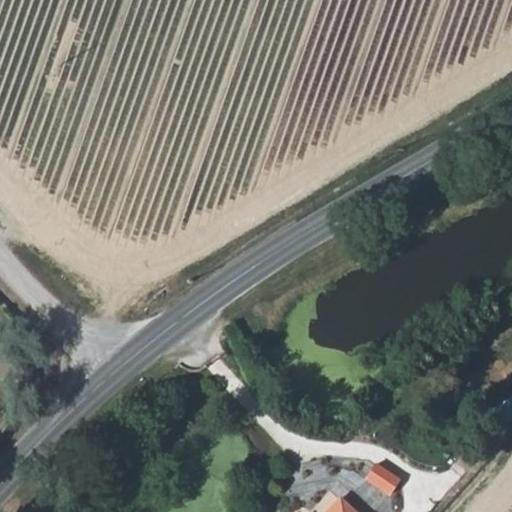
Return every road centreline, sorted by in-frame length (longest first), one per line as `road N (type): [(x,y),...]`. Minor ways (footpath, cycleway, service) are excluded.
road 1 (secondary): [(0,483),(173,323),(288,243),(511,113)]
road 2 (track): [(0,263),(105,379)]
